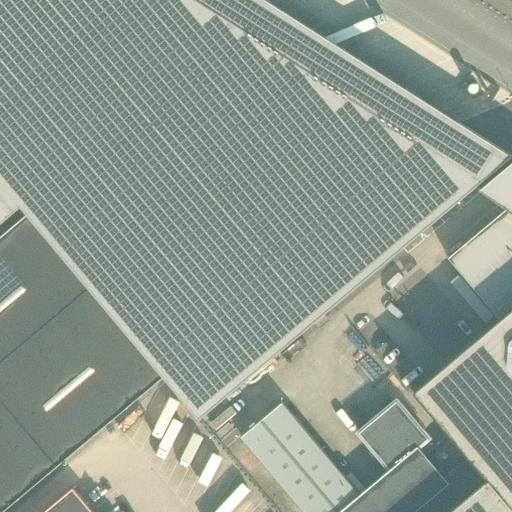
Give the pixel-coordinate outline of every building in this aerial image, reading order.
[(0,0),(0,120),(143,0),(0,0)] [(143,0),(0,120),(0,179),(22,207),(28,215),(165,377),(201,419),(511,157),(511,156),(494,145),(460,124),(436,109),(413,94),(389,79),(342,49),(318,34),(294,19),(271,4),(264,0),(143,0)] [(506,210),(448,259),(500,320),(511,309),(511,163),(480,191),(506,210)] [(0,225),(22,207),(0,179),(0,225)] [(0,511),(3,511),(165,377),(28,215),(0,238),(0,511)] [(487,481),(450,511),(511,511),(511,309),(500,320),(500,321),(413,394),(487,481)] [(241,438),(303,511),(416,511),(449,484),(418,448),(428,440),(396,402),(359,434),(390,471),(359,497),(281,404),(241,438)] [(92,511),(73,489),(45,511),(92,511)]
